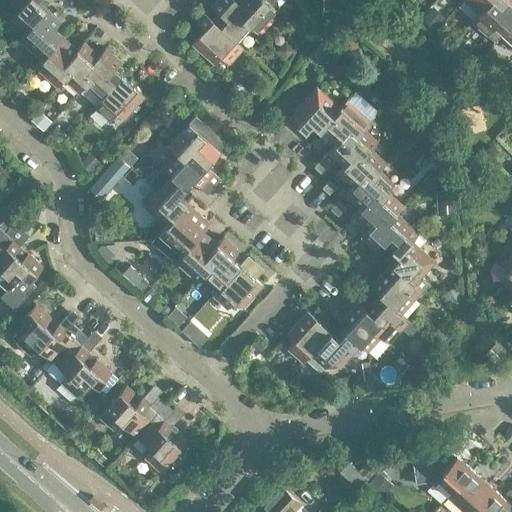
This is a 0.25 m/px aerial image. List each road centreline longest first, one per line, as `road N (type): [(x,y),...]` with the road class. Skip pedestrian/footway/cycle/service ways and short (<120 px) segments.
road 1 (residential): [(137,0),(148,44),(268,153),(306,261),(208,379)]
road 2 (residential): [(208,379),(80,264),(65,181),(0,111)]
road 3 (residential): [(269,433),(491,395),(511,402)]
